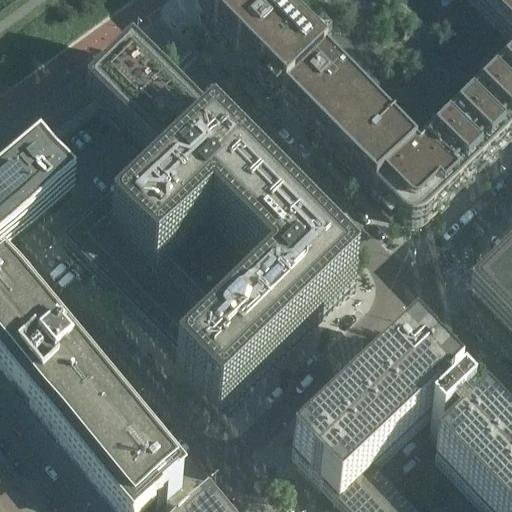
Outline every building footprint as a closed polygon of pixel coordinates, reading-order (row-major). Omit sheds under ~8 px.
[(511,0),(214,0),(194,15),(207,28),(281,104),(398,224),(412,238),(427,224),(459,193),(436,170),(509,100),(511,102),(511,0)] [(252,189),(129,63),(84,106),(152,176),(63,250),(184,375),(174,384),(217,428),(243,403),(355,295),(252,189)] [(0,279),(0,258),(73,199),(38,157),(0,188),(0,280),(0,279)] [(511,256),(469,297),(511,342),(511,256)] [(158,511),(180,494),(47,333),(2,279),(0,280),(0,376),(111,511),(158,511)] [(319,497),(333,511),(511,511),(511,455),(482,424),(466,440),(460,434),(471,423),(460,411),(448,422),(442,416),(459,400),(412,351),(290,467),(294,471),(294,470),(319,497)]
